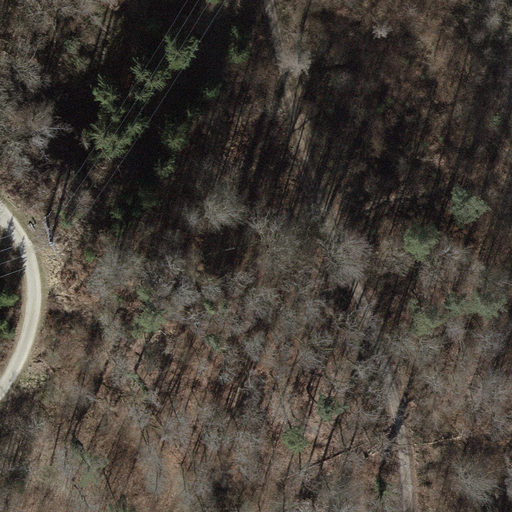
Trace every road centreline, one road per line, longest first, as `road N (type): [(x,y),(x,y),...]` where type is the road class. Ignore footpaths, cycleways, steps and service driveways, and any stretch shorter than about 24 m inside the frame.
road 1 (track): [(405,511),(402,425),(292,94),(269,0)]
road 2 (track): [(0,209),(31,267),(29,331),(0,389)]
